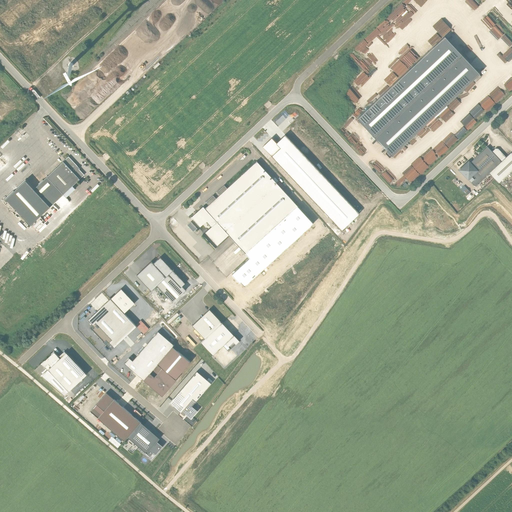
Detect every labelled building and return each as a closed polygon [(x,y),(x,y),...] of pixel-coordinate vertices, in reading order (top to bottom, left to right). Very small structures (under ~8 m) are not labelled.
[(444,36),(357,118),(392,156),(479,73),(444,36)] [(271,138),(262,146),(341,230),(359,213),(285,135),(276,143),(272,138),(271,138)] [(489,173),(501,162),(492,152),(487,147),(469,163),(468,162),(460,170),(468,179),(475,186),(489,173)] [(505,157),(498,149),(495,149),(492,152),(501,162),(489,173),(498,183),(511,170),(511,153),(511,152),(505,157)] [(12,205),(30,225),(63,194),(66,197),(75,189),(75,188),(73,187),(72,185),(82,176),(83,176),(83,174),(77,168),(77,167),(69,158),(67,157),(34,188),(33,188),(25,180),(5,198),(12,205)] [(421,158),(413,166),(420,172),(426,166),(428,168),(430,166),(421,158)] [(257,161),(236,180),(227,188),(224,185),(216,192),(220,195),(216,198),(213,195),(205,202),(208,205),(205,208),(203,207),(192,217),(200,226),(207,220),(212,226),(205,232),(217,245),(228,234),(245,253),(297,206),(257,161)] [(461,188),(468,195),(471,191),(464,185),(461,188)] [(313,223),(297,206),(245,253),(249,258),(231,274),(239,283),(240,281),(244,286),(313,223)] [(151,290),(173,270),(160,257),(153,264),(151,261),(136,275),(151,290)] [(185,283),(173,270),(157,285),(173,302),(186,290),(182,286),(185,283)] [(121,289),(121,288),(110,299),(110,298),(109,298),(110,299),(124,313),(135,303),(121,289)] [(136,326),(124,313),(110,299),(88,320),(93,325),(90,328),(106,345),(109,342),(114,347),(136,326)] [(204,338),(222,322),(221,322),(209,309),(192,325),(204,338)] [(145,333),(150,328),(141,319),(136,324),(145,333)] [(230,349),(239,341),(234,336),(234,335),(222,322),(201,342),(213,355),(223,345),(227,350),(229,348),(230,349)] [(143,380),(162,396),(176,379),(175,379),(190,362),(172,346),(143,380)] [(69,391),(86,374),(66,352),(65,353),(64,352),(58,357),(54,352),(41,364),(47,370),(48,370),(69,391)] [(211,383),(197,371),(173,398),(169,403),(184,415),(185,414),(191,418),(197,411),(192,406),(211,383)] [(90,412),(124,441),(128,437),(140,422),(106,393),(90,412)] [(159,438),(140,422),(128,437),(152,458),(159,450),(153,445),(159,438)]
